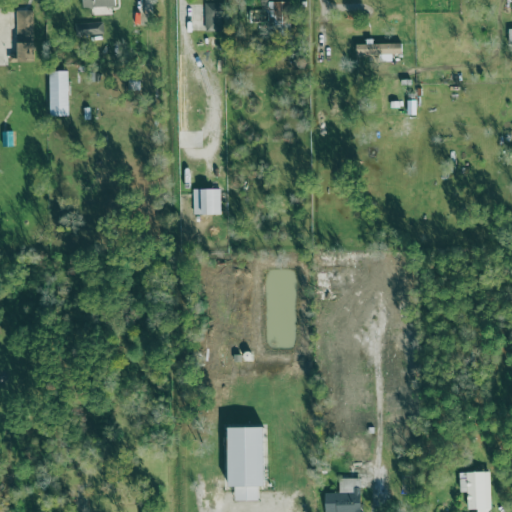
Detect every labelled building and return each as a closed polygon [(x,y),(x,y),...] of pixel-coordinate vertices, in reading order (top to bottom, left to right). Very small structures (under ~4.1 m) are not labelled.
[(84,0),(85,8),(118,7),(117,0),(84,0)] [(268,2),(268,28),(289,27),(289,1),(268,2)] [(205,4),(206,31),(221,31),(221,3),(205,4)] [(34,62),(33,10),(16,11),(17,55),(9,55),(9,63),(34,62)] [(82,24),(83,36),(104,33),(103,22),(82,24)] [(357,58),(380,59),(380,62),(393,62),(393,54),(403,54),(403,43),(366,42),(366,44),(357,44),(357,58)] [(69,71),(50,71),(51,117),(70,116),(69,71)] [(220,189),(193,190),(193,215),(221,214),(220,189)] [(338,267),(389,266),(389,251),(338,252),(338,267)] [(266,428),(229,428),(230,488),(235,488),(235,501),(259,501),(259,488),(267,487),(266,428)] [(461,473),(461,493),(468,493),(468,511),(492,511),(492,473),(461,473)] [(361,511),(361,479),(339,479),(339,493),(325,494),(325,511),(361,511)]
